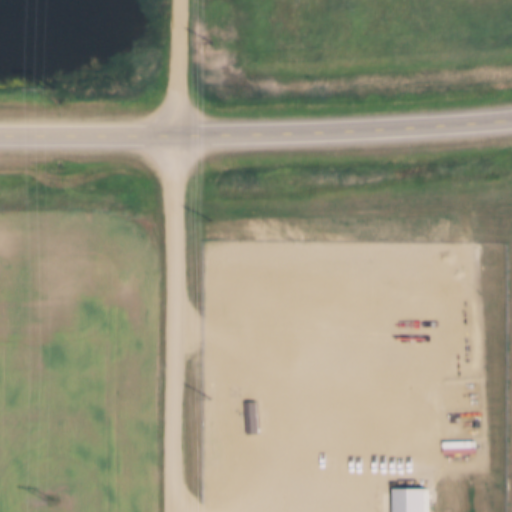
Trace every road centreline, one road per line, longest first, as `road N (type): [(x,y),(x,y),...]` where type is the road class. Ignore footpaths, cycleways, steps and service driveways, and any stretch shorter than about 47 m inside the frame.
road 1 (secondary): [(0,136),(511,118)]
road 2 (residential): [(177,0),(174,511)]
